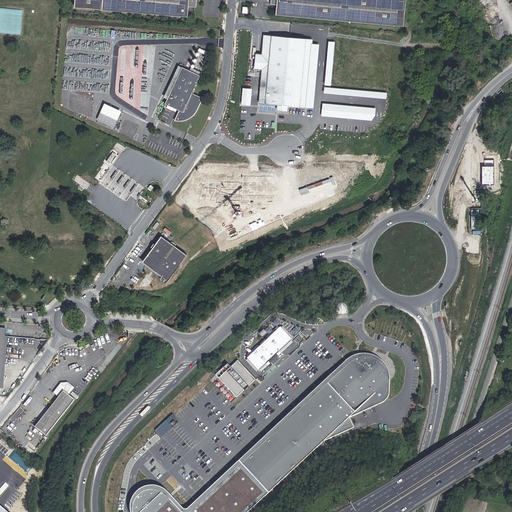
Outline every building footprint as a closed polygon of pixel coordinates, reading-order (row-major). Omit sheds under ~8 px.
[(77,0),(77,10),(192,19),(193,8),(198,9),(198,0),(77,0)] [(396,0),(275,0),(275,6),(269,6),(268,16),(395,26),(396,0)] [(320,38),(263,34),(258,104),(315,108),(320,38)] [(331,85),(335,41),(328,40),(325,84),(331,85)] [(201,74),(184,65),(166,103),(180,109),(176,119),(179,120),(182,120),(186,119),(190,118),(197,112),(204,97),(193,92),(201,74)] [(387,92),(324,86),(324,92),(386,98),(387,92)] [(241,104),(250,105),(252,88),(242,87),(241,104)] [(321,115),(374,120),(375,107),(322,103),(321,115)] [(122,111),(105,104),(98,120),(114,127),(122,111)] [(212,184),(212,203),(259,202),(259,195),(279,194),(277,176),(253,175),(252,184),(212,184)] [(163,235),(144,262),(163,276),(162,277),(162,279),(163,280),(164,281),(165,282),(166,282),(168,282),(169,281),(189,254),(163,235)] [(247,358),(259,371),(266,364),(267,365),(269,363),(268,362),(277,354),(278,355),(288,346),(287,345),(292,340),(280,327),(247,358)] [(248,511),(325,441),(355,427),(351,418),(378,404),(383,402),(386,400),(388,397),(390,393),(390,388),(390,380),(389,374),(387,368),(384,365),(381,361),(376,358),(368,355),(360,355),(356,356),(352,358),(322,383),(285,419),(252,447),(239,461),(229,469),(187,509),(182,508),(170,495),(163,489),(154,486),(147,487),(139,490),(132,498),(130,508),(131,511),(248,511)] [(256,379),(238,360),(231,366),(228,363),(223,367),(226,370),(219,377),(237,397),(245,390),(247,389),(246,389),(248,387),(249,387),(250,386),(249,385),(256,379)] [(58,398),(35,427),(46,436),(76,400),(69,396),(74,388),(68,383),(61,383),(53,393),(58,398)] [(172,413),(155,430),(161,437),(173,426),(169,423),(175,416),(172,413)]
